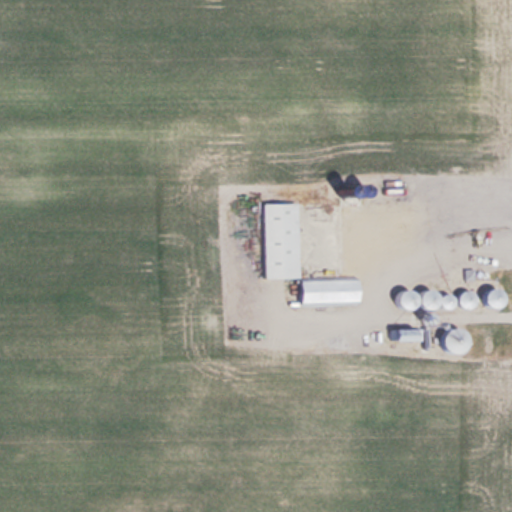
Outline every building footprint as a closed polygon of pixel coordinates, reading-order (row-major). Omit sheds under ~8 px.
[(301,276),(300,200),(266,201),(266,276),(301,276)] [(424,213),(397,213),(397,259),(424,259),(424,213)] [(299,303),(363,302),(363,276),(298,277),(299,303)] [(500,286),(485,289),(488,305),(504,302),(500,286)] [(394,308),(421,307),(420,288),(394,289),(394,308)] [(476,288),(425,292),(426,309),(460,306),(460,307),(477,306),(476,288)] [(402,328),(402,339),(424,339),(424,328),(402,328)]
